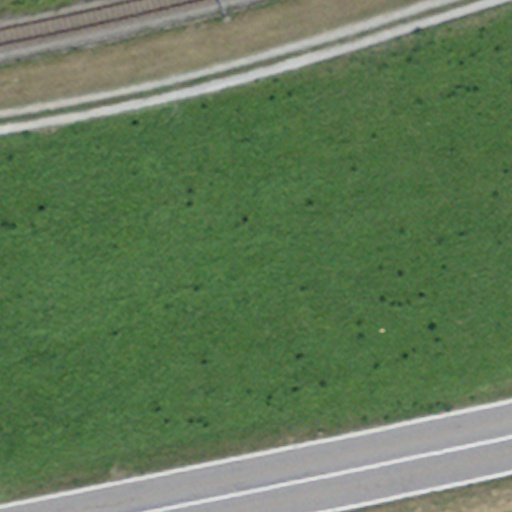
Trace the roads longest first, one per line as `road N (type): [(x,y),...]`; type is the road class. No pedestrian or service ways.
road 1 (track): [(0,130),(312,59),(502,0)]
road 2 (secondary): [(171,511),(511,440)]
